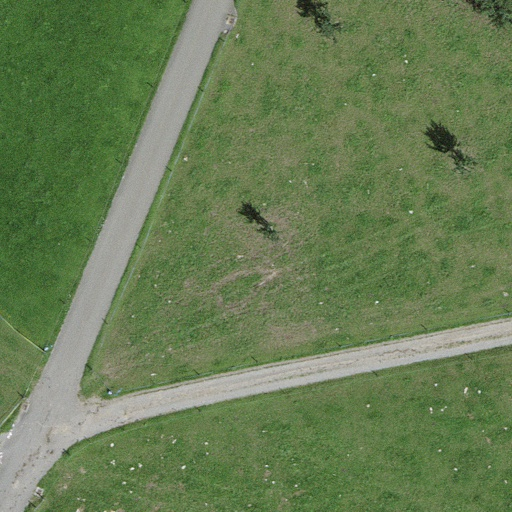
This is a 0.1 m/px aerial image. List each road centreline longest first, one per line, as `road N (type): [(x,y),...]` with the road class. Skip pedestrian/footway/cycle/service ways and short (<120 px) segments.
road 1 (unclassified): [(1,511),(39,440),(215,0)]
road 2 (track): [(511,335),(125,414),(39,440)]
